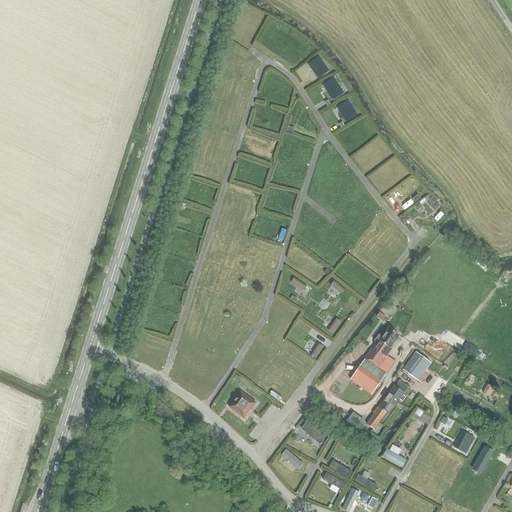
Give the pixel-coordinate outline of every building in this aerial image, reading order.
[(311,70),(318,80),(328,72),(317,58),(310,63),(314,68),(311,70)] [(325,91),(332,100),(342,93),(332,78),(325,83),(328,89),(325,91)] [(353,98),(350,100),(356,112),(360,111),(353,98)] [(343,110),(340,112),(346,122),(357,115),(347,100),(339,105),(343,110)] [(302,290),(305,286),(294,278),(291,282),(302,290)] [(341,294),(344,290),(334,281),(330,285),(341,294)] [(376,317),(383,322),(386,317),(379,312),(376,317)] [(332,333),(340,322),(336,319),(328,330),(332,333)] [(389,348),(398,335),(388,328),(373,350),(372,349),(364,360),(364,361),(360,368),(361,368),(353,380),(371,393),(394,361),(386,356),(391,349),(389,348)] [(318,344),(311,355),(315,359),(323,347),(318,344)] [(425,371),(430,364),(416,353),(403,370),(417,381),(425,370),(425,371)] [(395,388),(403,393),(407,388),(399,383),(395,388)] [(491,398),(496,389),(489,385),(484,394),(491,398)] [(403,393),(395,388),(394,387),(378,408),(379,408),(366,425),(373,430),(386,413),(388,415),(403,393)] [(240,392),(229,407),(244,419),(256,403),(240,392)] [(419,418),(423,413),(417,409),(414,414),(419,418)] [(354,413),(347,422),(358,431),(365,422),(354,413)] [(300,429),(319,445),(326,437),(307,421),(300,429)] [(465,454),(474,438),(463,432),(454,448),(465,454)] [(480,472),(483,471),(493,452),(485,447),(474,466),(475,469),(480,472)] [(405,460),(385,449),(381,457),(401,468),(405,460)] [(303,464),(286,450),(281,456),(298,470),(303,464)] [(332,461),(328,468),(348,479),(352,472),(332,461)] [(342,491),(346,484),(326,473),(322,480),(342,491)] [(377,486),(367,480),(361,477),(358,474),(354,481),(373,493),(377,486)] [(463,477),(452,497),(459,501),(470,481),(463,477)] [(440,506),(451,485),(443,481),(432,502),(440,506)] [(352,489),(343,509),(349,511),(359,492),(352,489)] [(372,499),(368,507),(373,510),(378,501),(372,499)]
